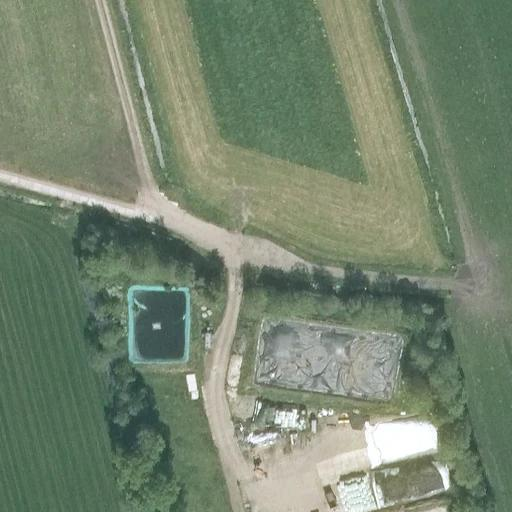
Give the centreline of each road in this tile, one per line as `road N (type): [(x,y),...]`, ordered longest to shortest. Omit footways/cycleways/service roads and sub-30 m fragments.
road 1 (track): [(282,511),(232,461),(213,393),(234,257),(194,231),(0,177)]
road 2 (track): [(160,221),(99,0)]
road 3 (track): [(234,257),(446,287)]
